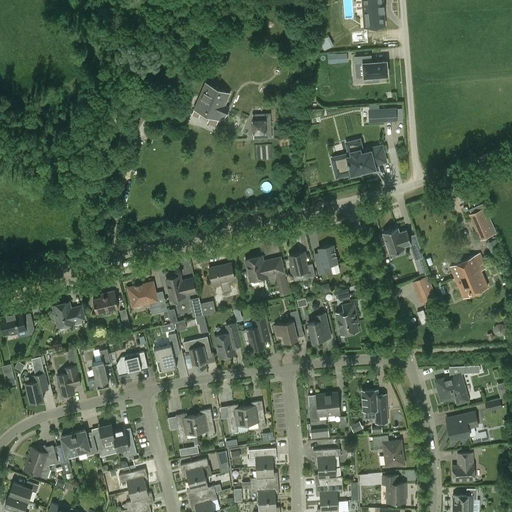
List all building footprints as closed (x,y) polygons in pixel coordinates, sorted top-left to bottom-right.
[(363,0),(365,25),(383,24),(382,12),(385,12),(384,4),(382,4),(381,0),(363,0)] [(354,32),(354,44),(369,43),(369,31),(354,32)] [(334,45),(330,36),(321,40),(325,49),(334,45)] [(346,53),(335,54),(336,63),(347,62),(346,53)] [(387,75),(386,61),(371,62),(371,55),(354,56),(355,64),(363,63),(364,77),(372,76),(372,80),(379,80),(379,76),(387,75)] [(225,116),(229,107),(225,106),(229,93),(205,83),(194,109),(219,119),(221,114),(225,116)] [(369,110),(370,122),(396,120),(395,108),(379,109),(379,105),(369,105),(369,110)] [(272,108),(255,109),(256,131),(273,131),(272,108)] [(351,171),(351,173),(375,168),(371,155),(383,152),(382,146),(370,148),(370,151),(361,153),(360,146),(349,148),(351,156),(338,159),(341,173),(351,171)] [(480,240),(492,235),(482,210),(470,215),(480,240)] [(399,232),(397,227),(383,232),(384,235),(380,236),(383,245),(386,244),(389,253),(404,248),(404,246),(411,243),(406,230),(399,232)] [(317,261),(318,269),(319,273),(331,270),(330,264),(337,263),(333,245),(320,248),(323,260),(317,261)] [(411,248),(415,259),(422,257),(418,246),(411,248)] [(307,265),(304,252),(289,255),(291,262),(290,262),(292,274),(303,272),(304,278),(315,276),(313,263),(307,265)] [(486,288),(479,272),(485,269),(478,254),(449,267),(462,298),(486,288)] [(267,275),(283,271),(280,257),(264,261),(262,255),(246,259),(250,280),(267,277),(267,275)] [(213,283),(235,278),(232,262),(209,268),(213,283)] [(284,273),(278,275),(280,284),(286,282),(284,273)] [(184,294),(196,292),(193,278),(182,280),(180,275),(167,278),(171,299),(185,295),(184,294)] [(419,303),(436,296),(427,276),(411,282),(419,303)] [(166,297),(159,299),(154,281),(129,287),(134,306),(151,302),(153,313),(169,310),(166,297)] [(98,312),(120,307),(116,290),(107,292),(108,295),(94,299),(98,312)] [(216,312),(213,300),(200,303),(203,315),(216,312)] [(75,321),(86,318),(83,305),(72,308),(70,301),(55,305),(57,314),(55,315),(53,319),(59,322),(60,326),(76,322),(75,321)] [(352,334),(353,332),(357,331),(354,318),(356,318),(352,303),(345,305),(346,310),(336,313),(341,334),(346,333),(348,335),(352,334)] [(131,324),(128,308),(121,310),(125,325),(131,324)] [(292,321),(274,325),(277,335),(282,334),(284,342),(297,339),(294,326),(301,325),(298,310),(290,312),(292,321)] [(26,334),(31,333),(33,327),(32,320),(24,322),(22,312),(15,314),(15,312),(6,314),(7,316),(0,317),(0,318),(4,334),(25,329),(26,334)] [(315,315),(316,321),(308,323),(312,341),(330,337),(325,313),(315,315)] [(251,348),(251,350),(265,346),(263,339),(269,338),(264,317),(253,319),(255,326),(246,328),(247,329),(241,330),(246,349),(251,348)] [(226,325),(228,332),(214,335),(219,357),(235,353),(234,348),(241,347),(235,323),(226,325)] [(159,372),(176,368),(173,354),(180,353),(175,333),(168,335),(170,345),(153,349),(159,372)] [(206,360),(204,350),(210,349),(208,339),(189,343),(193,363),(206,360)] [(104,364),(111,363),(107,348),(100,350),(102,360),(92,363),(96,378),(88,379),(90,386),(97,384),(98,386),(108,383),(104,364)] [(119,375),(148,368),(144,351),(121,357),(116,364),(119,375)] [(32,375),(34,381),(25,383),(30,403),(43,399),(40,387),(47,385),(40,356),(31,358),(35,375),(32,375)] [(74,392),(73,385),(81,383),(78,372),(79,372),(77,364),(64,367),(65,373),(57,375),(62,395),(74,392)] [(7,382),(15,380),(12,370),(5,372),(7,382)] [(457,403),(467,400),(460,373),(437,380),(443,400),(455,396),(457,403)] [(385,405),(377,406),(377,390),(362,390),(363,411),(375,410),(376,423),(386,422),(385,405)] [(326,393),(329,415),(340,414),(337,392),(326,393)] [(329,415),(326,393),(315,394),(316,405),(309,406),(310,421),(319,421),(318,416),(329,415)] [(485,403),(487,410),(500,407),(499,399),(485,403)] [(258,428),(266,427),(261,400),(251,402),(251,405),(244,406),(247,424),(257,422),(258,428)] [(247,424),(244,406),(238,407),(237,404),(226,405),(230,432),(238,431),(237,425),(247,424)] [(210,436),(217,435),(212,408),(201,410),(202,414),(195,415),(198,432),(208,430),(210,436)] [(198,432),(195,415),(188,416),(188,412),(177,414),(182,441),(189,440),(188,434),(198,432)] [(468,427),(477,425),(474,412),(446,418),(447,425),(450,439),(469,434),(468,427)] [(215,422),(218,442),(224,441),(221,421),(215,422)] [(114,429),(112,422),(101,425),(102,431),(96,433),(101,453),(108,451),(106,444),(117,442),(117,441),(114,429)] [(134,436),(128,437),(125,427),(114,429),(117,441),(117,442),(118,449),(129,446),(131,454),(138,452),(134,436)] [(97,440),(90,441),(87,429),(75,432),(80,451),(87,449),(89,454),(99,451),(97,440)] [(80,451),(75,432),(63,435),(65,443),(59,445),(63,462),(71,460),(70,453),(80,451)] [(400,440),(388,441),(387,435),(372,437),(373,449),(383,448),(386,466),(404,464),(400,440)] [(225,440),(227,446),(238,444),(237,438),(225,440)] [(34,446),(26,468),(42,474),(45,464),(60,461),(55,443),(46,446),(45,449),(34,446)] [(180,454),(199,452),(198,445),(179,447),(180,454)] [(255,466),(273,465),(272,458),(276,458),(275,447),(248,449),(248,456),(254,456),(255,466)] [(340,448),(312,450),(313,461),(317,461),(317,467),(335,466),(334,456),(340,456),(340,448)] [(473,464),(474,464),(473,452),(457,453),(458,465),(452,466),(453,480),(474,479),(473,464)] [(226,457),(217,458),(220,472),(228,470),(226,457)] [(181,464),(183,471),(184,475),(188,474),(189,481),(206,476),(204,466),(210,465),(208,458),(181,464)] [(273,465),(255,466),(256,477),(250,477),(250,484),(277,482),(277,472),(273,472),(273,465)] [(335,466),(317,467),(318,474),(314,474),(315,485),(342,483),(342,476),(336,477),(335,466)] [(128,479),(130,489),(147,485),(145,479),(149,478),(146,467),(120,474),(122,481),(128,479)] [(382,484),(386,484),(387,502),(405,502),(404,483),(396,483),(396,475),(382,475),(382,484)] [(206,476),(189,481),(191,487),(187,488),(190,498),(216,492),(215,485),(209,486),(206,476)] [(30,479),(28,484),(16,480),(12,492),(30,499),(34,487),(39,489),(41,483),(30,479)] [(257,501),(275,500),(275,493),(278,493),(277,482),(250,484),(251,491),(257,491),(257,501)] [(320,502),(337,501),(337,491),(343,490),(342,483),(315,485),(316,495),(319,495),(320,502)] [(147,485),(130,489),(133,499),(127,501),(129,507),(150,503),(155,502),(152,491),(149,492),(147,485)] [(235,500),(242,500),(241,487),(234,488),(235,500)] [(453,511),(472,511),(475,511),(478,511),(479,500),(476,500),(477,489),(466,488),(466,495),(453,495),(453,511)] [(19,508),(17,511),(29,511),(26,511),(30,499),(12,492),(7,504),(19,508)] [(216,492),(190,498),(193,509),(196,508),(197,511),(206,511),(215,510),(212,500),(218,498),(216,492)] [(252,511),(279,511),(279,506),(275,507),(275,500),(257,501),(258,511),(252,511)] [(344,511),(338,511),(337,501),(320,502),(320,509),(316,509),(316,511),(344,511)] [(48,511),(63,511),(56,509),(58,504),(52,502),(48,511)] [(152,511),(150,503),(129,507),(124,509),(124,511),(152,511)]
